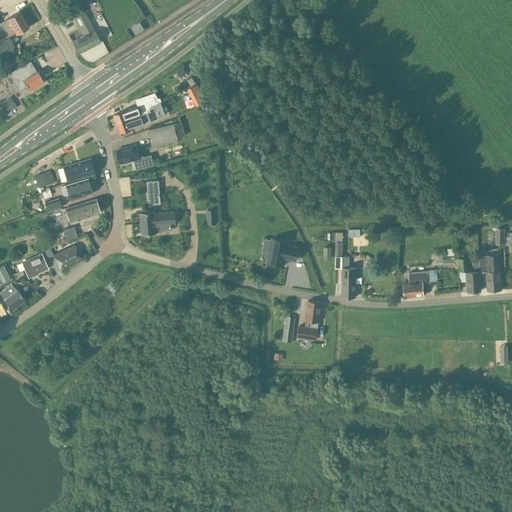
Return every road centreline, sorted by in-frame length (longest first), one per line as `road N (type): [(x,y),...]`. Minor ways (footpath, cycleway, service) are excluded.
road 1 (unclassified): [(182,266),(362,304),(511,296)]
road 2 (primary): [(88,97),(230,0)]
road 3 (unclassified): [(109,245),(116,196),(88,97)]
road 4 (unclassified): [(0,335),(109,245)]
